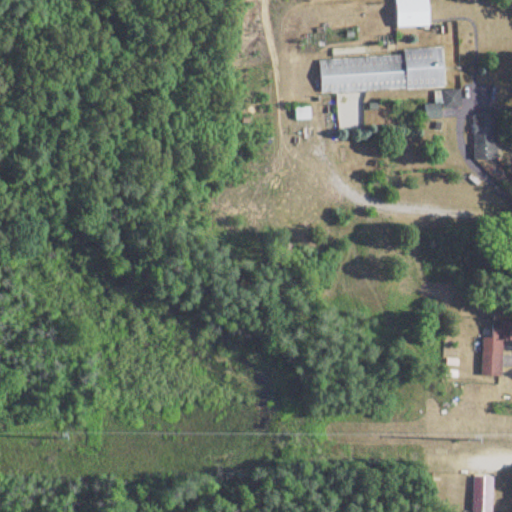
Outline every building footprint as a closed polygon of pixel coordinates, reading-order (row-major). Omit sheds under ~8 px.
[(390,0),(390,28),(427,28),(426,0),(390,0)] [(440,89),(440,49),(397,50),(397,58),(316,60),(317,95),(333,95),(334,132),(360,131),(359,91),(440,89)] [(437,119),(437,105),(420,105),(420,119),(437,119)] [(493,160),(493,115),(469,115),(469,160),(493,160)] [(499,377),(499,341),(508,341),(508,323),(489,323),(489,337),(478,337),(478,377),(499,377)]
